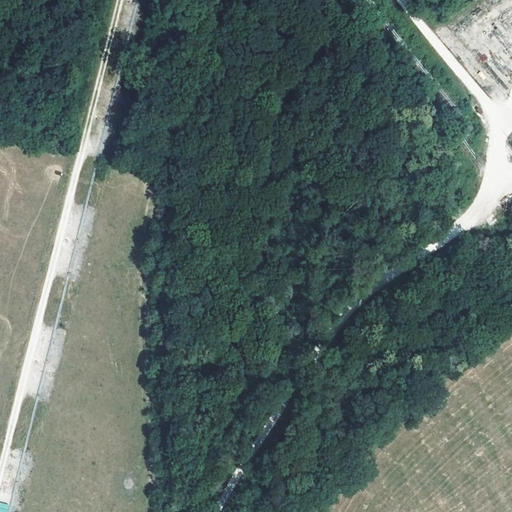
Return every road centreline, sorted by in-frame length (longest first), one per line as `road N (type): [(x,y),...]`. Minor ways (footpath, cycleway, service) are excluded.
road 1 (track): [(216,511),(344,314),(468,215),(492,140),(490,98),(414,0)]
road 2 (track): [(0,474),(121,0)]
